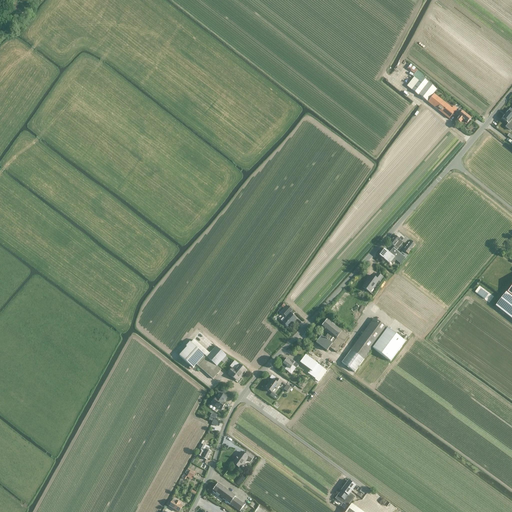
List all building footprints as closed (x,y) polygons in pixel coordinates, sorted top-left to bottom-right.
[(414,77),(407,86),(411,90),(418,95),(419,95),(424,99),(428,102),(449,119),(455,111),(433,94),(437,90),(428,83),(427,82),(422,77),(424,75),(418,70),(413,76),(414,77)] [(460,114),(458,116),(459,117),(456,119),(460,123),(463,120),(467,123),(471,118),(462,111),(460,109),(457,112),(460,114)] [(506,113),(502,119),(508,124),(506,127),(510,130),(511,128),(511,127),(511,110),(510,109),(508,111),(507,111),(506,111),(506,112),(506,113)] [(390,243),(394,246),(397,249),(403,243),(399,240),(400,240),(395,236),(390,243)] [(402,251),(407,256),(416,246),(410,241),(406,246),(402,251)] [(396,261),(400,265),(405,259),(393,248),(389,253),(384,249),(379,256),(389,264),(391,262),(393,264),(396,261)] [(362,287),(370,293),(379,282),(380,282),(383,278),(377,273),(374,277),(371,275),(362,287)] [(511,285),(507,292),(506,293),(495,306),(511,319),(511,285)] [(292,315),(295,313),(287,307),(281,313),(286,317),(281,322),(288,328),(296,319),(292,315)] [(316,343),(327,352),(329,348),(337,353),(349,336),(342,331),(341,331),(327,319),(321,327),(328,333),(324,338),(321,336),(316,343)] [(364,360),(372,348),(390,361),(405,342),(387,329),(387,328),(374,319),(351,350),(342,363),(354,372),(364,360)] [(216,347),(209,354),(194,340),(191,343),(190,342),(186,347),(187,347),(179,356),(193,368),(196,365),(213,379),(221,370),(217,366),(226,356),(216,347)] [(327,371),(305,355),(300,363),(310,370),(308,373),(319,381),(327,371)] [(287,359),(286,361),(285,361),(284,361),(283,363),(283,364),(284,365),(282,367),(285,369),(287,367),(290,369),(293,365),(296,368),(298,365),(295,363),(292,360),(291,362),(287,359)] [(245,370),(237,363),(229,374),(237,381),(245,370)] [(265,388),(272,393),(275,389),(277,390),(282,383),(276,378),(274,381),(272,380),(265,388)] [(283,390),(289,393),(292,388),(286,384),(283,390)] [(224,406),(225,404),(223,402),(226,397),(220,393),(217,398),(216,398),(212,404),(221,410),(222,409),(223,409),(224,408),(224,406)] [(210,448),(204,444),(201,450),(201,451),(200,451),(198,455),(201,457),(201,456),(203,457),(202,458),(206,460),(211,452),(208,451),(210,448)] [(232,463),(240,468),(246,459),(250,462),(253,457),(247,452),(245,455),(241,452),(237,458),(236,458),(232,463)] [(185,473),(188,475),(187,477),(192,480),(195,474),(190,471),(187,469),(185,473)] [(239,485),(245,477),(241,475),(236,483),(239,485)] [(345,485),(345,486),(352,491),(354,489),(357,491),(358,488),(356,486),(348,481),(347,483),(346,483),(345,485)] [(230,504),(240,511),(243,511),(245,510),(242,508),(245,505),(235,497),(236,497),(218,483),(212,491),(219,497),(218,498),(222,500),(222,499),(230,505),(230,504)] [(338,495),(345,500),(343,503),(347,506),(354,497),(350,493),(352,491),(345,486),(344,486),(342,488),(343,488),(341,491),(342,491),(339,496),(338,495)] [(166,504),(167,505),(178,511),(182,507),(179,505),(180,504),(176,501),(175,503),(172,501),(170,504),(167,502),(166,504)] [(387,501),(382,507),(386,511),(385,511),(392,511),(396,508),(387,501)]
